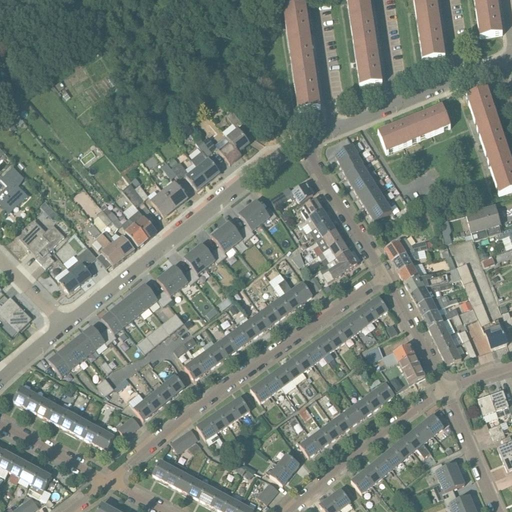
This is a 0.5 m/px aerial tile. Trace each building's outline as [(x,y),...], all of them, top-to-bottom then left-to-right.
[(346,0),(350,21),(372,17),(369,0),(346,0)] [(413,0),(418,29),(440,26),(435,0),(413,0)] [(497,3),(475,6),(480,41),(502,37),(497,3)] [(288,45),(311,42),(306,8),(282,11),(288,45)] [(355,55),(377,52),(372,17),(350,21),(355,55)] [(440,26),(418,29),(423,63),(445,60),(440,26)] [(293,80),(315,76),(311,42),(288,45),(293,80)] [(377,52),(355,55),(360,89),(382,86),(377,52)] [(315,76),(293,80),(298,114),(320,111),(315,76)] [(477,132),(498,125),(487,93),(466,100),(477,132)] [(14,104),(12,106),(16,111),(20,107),(22,109),(27,105),(22,98),(14,104)] [(0,119),(6,126),(10,123),(14,119),(20,128),(24,125),(10,108),(0,117),(0,119)] [(410,123),(418,143),(450,130),(442,110),(410,123)] [(236,130),(242,126),(233,114),(227,119),(236,130)] [(386,156),(418,143),(410,123),(378,136),(386,156)] [(488,165),(509,158),(498,125),(477,132),(488,165)] [(229,144),(239,155),(244,151),(243,149),(248,145),(237,132),(226,140),(229,144)] [(203,145),(211,155),(217,150),(209,140),(203,145)] [(202,154),(191,163),(197,170),(208,185),(220,176),(215,170),(207,159),(212,156),(211,155),(203,145),(201,141),(195,145),(202,154)] [(229,144),(218,153),(230,168),(241,159),(239,155),(229,144)] [(334,159),(340,168),(341,169),(357,158),(358,158),(352,148),(334,159)] [(363,168),(364,167),(358,158),(357,158),(341,169),(340,168),(340,169),(346,178),(363,168)] [(511,165),(509,158),(488,165),(499,198),(511,193),(511,165)] [(167,166),(171,171),(178,166),(174,161),(167,166)] [(171,171),(176,178),(179,182),(179,181),(180,182),(187,175),(180,165),(178,166),(171,171)] [(171,182),(176,178),(171,171),(167,166),(162,171),(171,182)] [(345,179),(351,188),(368,177),(363,168),(346,178),(345,179)] [(24,181),(13,170),(0,182),(7,189),(0,195),(0,204),(7,211),(14,203),(17,206),(26,197),(19,189),(24,181)] [(197,170),(185,180),(192,188),(193,188),(197,194),(208,185),(197,170)] [(351,188),(357,197),(374,186),(368,177),(351,188)] [(135,192),(140,188),(141,187),(135,180),(129,185),(130,187),(135,192)] [(167,191),(166,189),(161,193),(176,211),(187,202),(174,185),(167,191)] [(292,203),(296,201),(299,206),(313,197),(306,186),(293,195),(290,189),(269,201),(275,211),(290,201),(292,203)] [(374,186),(357,197),(363,207),(380,195),(374,186)] [(144,204),(134,192),(135,192),(130,187),(122,194),(136,210),(144,204)] [(134,192),(144,204),(149,200),(140,188),(135,192),(134,192)] [(157,197),(158,198),(151,204),(164,220),(176,211),(161,193),(157,197)] [(369,216),(386,205),(380,195),(363,207),(369,216)] [(301,213),(306,222),(322,212),(316,202),(303,210),(304,211),(301,213)] [(95,215),(98,219),(107,229),(112,225),(102,214),(99,211),(100,211),(97,208),(96,208),(92,203),(90,205),(94,210),(96,214),(95,215)] [(272,223),(277,219),(269,209),(264,213),(256,203),(247,210),(261,227),(270,220),(272,223)] [(44,213),(49,208),(45,204),(40,209),(44,213)] [(392,214),(386,205),(369,216),(375,226),(392,214)] [(102,214),(112,225),(112,224),(118,231),(123,227),(107,209),(102,214)] [(261,227),(247,210),(238,217),(246,227),(242,231),(249,240),(254,237),(252,234),(261,227)] [(497,237),(503,236),(502,234),(500,227),(495,210),(465,218),(473,244),(497,237)] [(316,231),(329,222),(322,212),(306,222),(306,223),(298,228),(300,231),(308,226),(312,233),(316,231)] [(147,243),(157,235),(144,220),(138,213),(129,222),(134,228),(147,243)] [(280,218),(285,224),(292,219),(289,213),(280,218)] [(316,231),(322,241),(335,233),(329,222),(316,231)] [(41,267),(50,259),(51,257),(49,254),(64,239),(53,227),(45,234),(34,223),(24,233),(26,235),(20,241),(21,241),(30,250),(27,252),(28,253),(32,249),(40,257),(36,261),(41,267)] [(249,240),(242,231),(237,235),(229,225),(220,232),(234,249),(243,242),(244,244),(249,240)] [(105,253),(101,256),(114,270),(124,262),(102,237),(94,228),(88,233),(105,253)] [(134,228),(125,235),(138,251),(147,243),(134,228)] [(511,230),(502,234),(503,236),(497,237),(499,243),(505,240),(508,239),(511,249),(511,230)] [(219,249),(214,253),(222,262),(227,258),(225,256),(234,249),(220,232),(211,239),(219,249)] [(116,245),(106,233),(102,237),(124,262),(135,254),(122,240),(116,245)] [(322,255),(323,255),(329,251),(342,243),(335,233),(322,241),(301,255),(304,258),(318,248),(322,255)] [(392,265),(407,258),(418,255),(417,254),(428,252),(426,245),(411,248),(405,240),(393,248),(384,253),(392,265)] [(322,255),(318,258),(321,263),(325,260),(329,266),(334,263),(349,254),(342,243),(329,251),(323,255),(322,255)] [(222,262),(214,253),(210,257),(202,246),(193,254),(206,271),(215,264),(217,266),(222,262)] [(70,276),(80,288),(91,279),(86,273),(87,272),(86,271),(97,262),(88,251),(76,260),(78,263),(67,272),(70,276)] [(487,259),(484,253),(478,255),(480,261),(487,259)] [(206,271),(193,254),(184,261),(192,271),(187,275),(195,284),(200,280),(198,278),(206,271)] [(327,268),(329,273),(322,277),(328,286),(357,267),(349,254),(334,263),(329,266),(326,267),(327,268)] [(299,255),(291,261),(299,271),(304,267),(301,259),(299,255)] [(407,258),(392,265),(398,276),(412,269),(413,269),(410,263),(419,262),(418,255),(407,258)] [(50,259),(41,267),(46,272),(54,263),(50,259)] [(492,260),(482,264),(484,270),(495,266),(492,260)] [(455,270),(458,276),(469,272),(466,266),(455,270)] [(195,284),(187,275),(183,278),(174,268),(165,275),(179,292),(188,285),(190,288),(195,284)] [(419,279),(427,278),(426,277),(425,273),(417,275),(413,269),(412,269),(398,276),(405,288),(419,279)] [(461,281),(458,276),(455,270),(450,273),(454,284),(461,281)] [(458,276),(461,281),(461,282),(471,278),(469,272),(458,276)] [(179,292),(165,275),(157,282),(165,293),(160,296),(168,306),(172,302),(170,299),(179,292)] [(65,280),(64,279),(59,283),(63,288),(62,289),(64,291),(64,290),(69,297),(80,288),(70,276),(65,280)] [(426,277),(427,278),(419,279),(405,288),(411,299),(424,291),(448,286),(447,278),(432,281),(431,277),(426,277)] [(461,282),(463,288),(474,283),(471,278),(461,282)] [(309,283),(316,294),(322,290),(315,279),(309,283)] [(281,301),(290,314),(301,307),(292,293),(285,283),(278,287),(285,298),(281,301)] [(463,288),(466,294),(476,289),(474,283),(463,288)] [(292,293),(301,307),(312,299),(302,286),(292,293)] [(411,299),(417,310),(431,302),(442,299),(440,293),(453,290),(452,286),(448,286),(424,291),(411,299)] [(163,309),(168,306),(160,296),(155,300),(145,287),(136,294),(149,310),(158,303),(163,309)] [(466,294),(468,299),(478,295),(476,289),(466,294)] [(140,317),(149,310),(136,294),(127,301),(140,317)] [(468,299),(471,305),(481,301),(478,295),(468,299)] [(437,314),(451,306),(446,298),(442,299),(431,302),(417,310),(423,320),(437,314)] [(368,308),(377,321),(388,313),(378,300),(368,308)] [(23,314),(10,301),(0,311),(0,315),(18,334),(31,322),(23,314)] [(132,324),(140,317),(127,301),(119,307),(132,324)] [(270,309),(280,322),(290,314),(281,301),(270,309)] [(471,305),(473,311),(483,307),(481,301),(471,305)] [(465,315),(467,314),(472,311),(469,303),(461,307),(465,315)] [(235,306),(229,311),(233,317),(240,313),(235,306)] [(110,314),(123,331),(132,324),(119,307),(110,314)] [(473,311),(476,317),(485,313),(483,307),(473,311)] [(366,329),(377,321),(368,308),(357,316),(366,329)] [(260,317),(269,330),(280,322),(270,309),(260,316),(260,317)] [(428,332),(442,325),(443,324),(443,325),(449,322),(452,320),(458,318),(455,311),(440,318),(437,314),(423,320),(428,332)] [(472,325),(478,322),(476,317),(473,311),(467,314),(472,325)] [(478,322),(479,323),(488,319),(485,313),(476,317),(478,322)] [(104,334),(112,344),(116,340),(114,338),(123,331),(110,314),(101,321),(108,330),(104,334)] [(465,328),(472,325),(467,314),(460,317),(465,328)] [(511,319),(510,320),(508,314),(502,317),(506,330),(511,328),(511,319)] [(171,320),(179,330),(184,326),(176,316),(171,320)] [(356,336),(366,329),(357,316),(346,324),(356,336)] [(269,330),(260,317),(249,324),(258,338),(269,330)] [(458,318),(452,320),(456,329),(462,327),(458,318)] [(479,323),(481,328),(490,325),(488,319),(479,323)] [(166,324),(174,334),(179,330),(171,320),(166,324)] [(184,326),(187,331),(192,327),(189,322),(184,326)] [(490,325),(481,328),(484,337),(485,337),(491,353),(507,348),(501,330),(500,330),(498,322),(490,325)] [(161,328),(169,338),(174,334),(166,324),(161,328)] [(249,324),(238,332),(248,345),(258,338),(249,324)] [(345,344),(356,336),(346,324),(336,331),(345,344)] [(428,332),(434,344),(449,337),(443,325),(443,324),(442,325),(428,332)] [(156,331),(164,342),(169,338),(161,328),(156,331)] [(391,340),(397,336),(392,328),(386,331),(391,340)] [(107,348),(112,344),(104,334),(99,337),(92,329),(83,336),(96,352),(105,345),(107,348)] [(156,331),(151,335),(159,346),(164,342),(156,331)] [(334,352),(345,344),(336,331),(325,339),(334,352)] [(238,332),(227,339),(237,353),(248,345),(238,332)] [(464,345),(469,342),(465,333),(459,335),(464,345)] [(146,339),(154,349),(159,346),(151,335),(146,339)] [(75,343),(88,359),(96,352),(83,336),(75,343)] [(441,357),(455,350),(449,337),(434,344),(441,357)] [(154,349),(146,339),(141,343),(149,353),(154,349)] [(237,353),(227,339),(217,347),(226,360),(237,353)] [(324,359),(334,352),(325,339),(315,347),(324,359)] [(183,347),(187,353),(197,346),(192,340),(183,347)] [(464,345),(466,352),(470,361),(476,359),(469,342),(464,345)] [(66,350),(79,366),(88,359),(75,343),(66,350)] [(144,357),(149,353),(141,343),(136,347),(144,357)] [(187,353),(183,347),(173,354),(177,360),(187,353)] [(226,360),(217,347),(206,355),(215,368),(216,368),(226,360)] [(313,367),(324,359),(315,347),(304,355),(313,367)] [(382,376),(415,359),(410,348),(383,360),(382,361),(387,372),(381,375),(382,376)] [(57,356),(71,373),(79,366),(66,350),(57,356)] [(195,362),(205,376),(215,368),(206,355),(203,350),(193,357),(196,362),(195,362)] [(382,361),(383,360),(379,350),(365,356),(369,366),(382,361)] [(455,350),(441,357),(447,369),(461,362),(455,350)] [(302,375),(313,367),(304,355),(293,362),(302,375)] [(57,356),(49,364),(62,380),(71,373),(57,356)] [(415,359),(382,376),(396,397),(403,392),(402,391),(409,388),(425,380),(415,359)] [(163,380),(171,367),(160,361),(153,373),(163,380)] [(195,362),(184,370),(194,383),(205,376),(195,362)] [(292,383),(302,375),(293,362),(283,370),(292,383)] [(113,373),(106,364),(101,368),(108,376),(113,373)] [(281,390),(292,383),(283,370),(272,378),(281,390)] [(271,398),(281,390),(272,378),(261,386),(271,398)] [(165,387),(174,398),(184,390),(175,379),(165,387)] [(96,388),(101,393),(110,386),(105,381),(96,388)] [(126,381),(118,388),(122,393),(130,386),(126,381)] [(114,392),(110,386),(101,393),(105,399),(114,392)] [(260,406),(271,398),(261,386),(251,393),(260,406)] [(154,395),(164,407),(174,398),(165,387),(154,395)] [(385,387),(374,394),(383,406),(394,399),(385,387)] [(67,389),(63,396),(70,400),(74,392),(67,389)] [(14,404),(25,410),(33,396),(21,390),(14,404)] [(364,402),(372,414),(383,406),(374,394),(364,402)] [(144,404),(154,415),(164,407),(154,395),(144,404)] [(498,421),(498,420),(510,416),(503,395),(490,399),(496,415),(498,421)] [(25,410),(37,416),(44,402),(33,396),(25,410)] [(483,419),(496,415),(490,399),(478,403),(483,419)] [(239,422),(249,414),(240,401),(229,408),(239,422)] [(37,416),(49,423),(56,409),(44,402),(37,416)] [(353,410),(362,422),(372,414),(364,402),(353,410)] [(144,404),(134,412),(143,423),(154,415),(144,404)] [(228,429),(239,422),(229,408),(219,416),(228,429)] [(49,423),(60,429),(68,415),(56,409),(49,423)] [(298,414),(306,424),(313,420),(305,409),(298,414)] [(342,418),(351,430),(362,422),(353,410),(342,418)] [(60,429),(72,435),(79,421),(68,415),(60,429)] [(217,436),(228,429),(219,416),(208,423),(217,436)] [(127,423),(135,433),(140,429),(131,418),(127,423)] [(342,418),(332,425),(340,437),(351,430),(342,418)] [(423,427),(433,439),(443,430),(433,418),(423,427)] [(72,435),(83,441),(91,427),(79,421),(72,435)] [(122,427),(130,437),(135,433),(127,423),(123,426),(122,427)] [(206,444),(217,436),(208,423),(197,430),(206,444)] [(332,425),(321,433),(330,445),(340,437),(332,425)] [(83,441),(95,447),(102,433),(91,427),(83,441)] [(118,431),(117,431),(126,441),(130,437),(122,427),(118,431)] [(423,427),(413,435),(423,447),(433,439),(423,427)] [(491,437),(502,433),(500,427),(488,431),(491,437)] [(193,446),(198,442),(191,432),(186,436),(193,446)] [(102,433),(95,447),(107,454),(114,440),(102,433)] [(321,433),(310,441),(319,453),(330,445),(321,433)] [(502,433),(491,437),(493,443),(505,439),(504,436),(502,433)] [(430,456),(423,447),(413,435),(403,443),(413,455),(417,452),(424,461),(430,456)] [(188,450),(193,446),(186,436),(180,439),(188,450)] [(183,453),(188,450),(180,439),(175,443),(183,453)] [(310,441),(300,449),(303,452),(308,461),(319,453),(310,441)] [(177,457),(183,453),(175,443),(170,446),(177,457)] [(243,453),(236,443),(228,448),(235,458),(243,453)] [(402,464),(413,455),(403,443),(392,451),(402,464)] [(502,463),(511,458),(511,444),(497,451),(502,463)] [(193,458),(201,451),(196,446),(188,452),(193,458)] [(392,472),(402,464),(392,451),(382,460),(392,472)] [(6,473),(9,475),(16,461),(4,455),(0,462),(0,478),(3,480),(6,473)] [(278,468),(291,478),(299,468),(286,458),(278,468)] [(507,475),(511,473),(511,458),(502,463),(507,475)] [(382,480),(392,472),(382,460),(372,468),(382,480)] [(16,461),(9,475),(20,481),(28,467),(16,461)] [(153,478),(165,484),(172,470),(160,464),(153,478)] [(444,471),(442,465),(433,469),(431,471),(433,476),(436,475),(441,485),(461,477),(456,466),(444,471)] [(20,481),(32,487),(39,473),(28,467),(20,481)] [(235,473),(243,477),(245,472),(238,468),(235,473)] [(278,468),(270,479),(282,489),(291,478),(278,468)] [(372,489),(382,480),(372,468),(362,476),(372,489)] [(165,484),(176,490),(184,476),(172,470),(165,484)] [(248,472),(243,477),(248,483),(253,478),(248,472)] [(27,496),(39,503),(51,479),(39,473),(32,487),(27,496)] [(176,490),(188,497),(195,483),(184,476),(176,490)] [(361,497),(372,489),(362,476),(351,485),(361,497)] [(465,487),(461,477),(441,485),(445,495),(442,497),(444,502),(456,498),(453,492),(465,487)] [(207,489),(195,483),(188,497),(199,503),(207,489)] [(265,490),(275,499),(279,494),(269,486),(265,490)] [(199,503),(211,509),(218,495),(207,489),(199,503)] [(261,495),(271,503),(275,499),(265,490),(261,495)] [(338,511),(341,511),(350,505),(341,493),(330,501),(338,511)] [(211,509),(217,511),(224,511),(230,501),(218,495),(211,509)] [(261,495),(257,500),(266,508),(267,508),(271,503),(261,495)] [(458,503),(456,498),(444,502),(447,508),(450,507),(451,511),(466,511),(474,509),(470,498),(458,503)] [(21,507),(26,504),(31,501),(26,499),(21,507)] [(26,504),(31,511),(37,511),(39,511),(31,500),(31,501),(26,504)] [(224,511),(239,511),(242,507),(230,501),(224,511)] [(322,511),(338,511),(330,501),(320,509),(322,511)]
